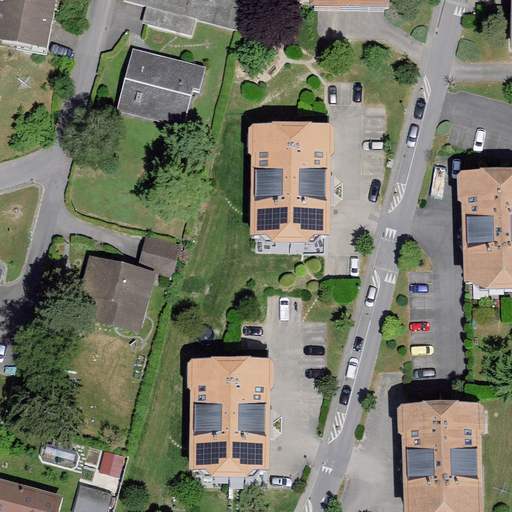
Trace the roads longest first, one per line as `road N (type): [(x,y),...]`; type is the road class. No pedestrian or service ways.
road 1 (residential): [(458,0),(347,441),(321,511)]
road 2 (residential): [(0,180),(51,172),(110,0)]
